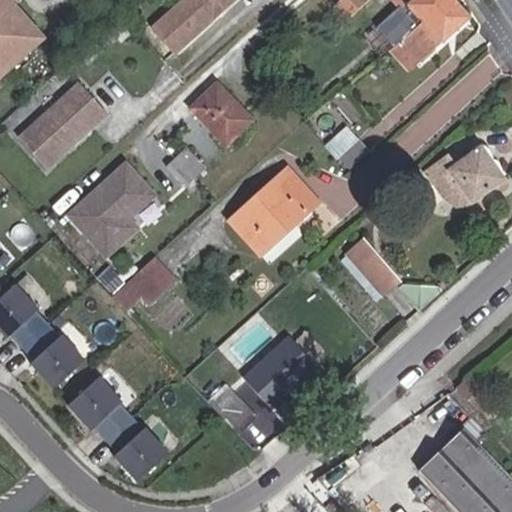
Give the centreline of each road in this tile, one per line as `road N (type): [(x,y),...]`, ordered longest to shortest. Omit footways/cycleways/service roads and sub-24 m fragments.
road 1 (residential): [(511,263),(295,465),(231,511)]
road 2 (residential): [(118,511),(0,399)]
